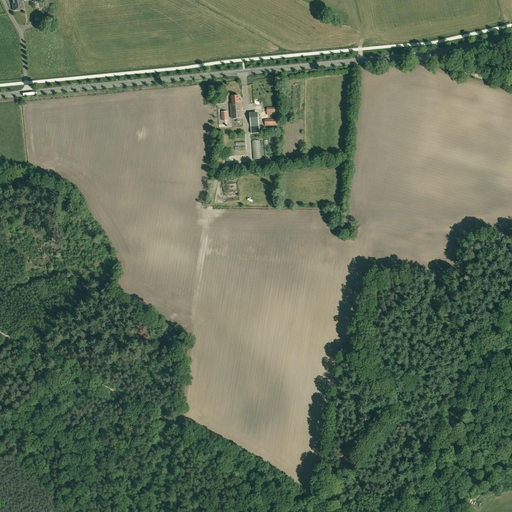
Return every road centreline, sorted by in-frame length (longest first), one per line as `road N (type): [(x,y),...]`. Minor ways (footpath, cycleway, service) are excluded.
road 1 (secondary): [(0,96),(416,55),(511,35)]
road 2 (track): [(318,511),(285,485),(0,331)]
road 3 (track): [(511,306),(458,383),(414,500)]
